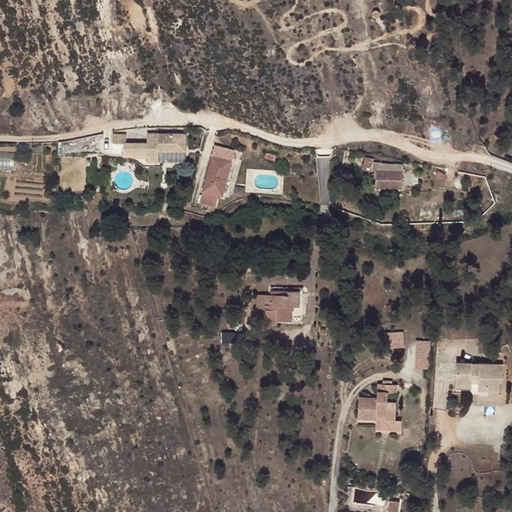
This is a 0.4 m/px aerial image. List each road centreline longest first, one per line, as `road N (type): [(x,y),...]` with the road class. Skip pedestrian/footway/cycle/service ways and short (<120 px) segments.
road 1 (track): [(511,173),(477,152),(408,137),(288,142),(196,117),(0,139)]
road 2 (unknown): [(437,511),(429,385)]
